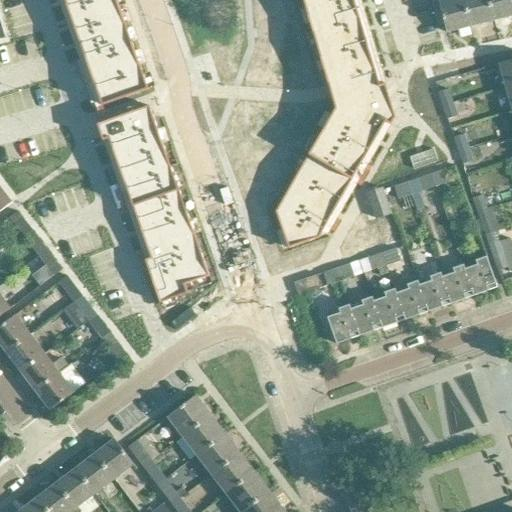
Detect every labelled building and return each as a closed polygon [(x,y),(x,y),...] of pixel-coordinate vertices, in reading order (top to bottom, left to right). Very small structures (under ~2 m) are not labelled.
[(117,0),(65,0),(86,57),(76,61),(92,109),(149,89),(117,0)] [(304,0),(331,90),(336,108),(276,212),(289,248),(319,238),(386,123),(391,126),(396,117),(386,84),(383,74),(366,15),(360,17),(355,0),(304,0)] [(470,26),(463,0),(438,0),(446,32),(448,32),(447,30),(455,28),(455,30),(470,26)] [(488,0),(463,0),(470,26),(471,26),(471,24),(478,22),(478,24),(493,20),(494,20),(488,0)] [(511,0),(488,0),(494,20),(494,18),(501,16),(501,18),(511,14),(511,0)] [(511,59),(500,63),(506,87),(511,85),(511,59)] [(443,107),(453,103),(469,98),(463,80),(460,81),(460,79),(446,84),(444,79),(434,82),(443,107)] [(457,116),(453,103),(443,107),(447,119),(457,116)] [(150,106),(98,125),(104,141),(110,139),(152,258),(146,260),(161,303),(189,293),(186,285),(210,276),(150,106)] [(458,151),(468,148),(464,134),(454,138),(458,151)] [(473,161),(468,148),(458,151),(463,164),(473,161)] [(434,150),(410,158),(414,169),(438,161),(434,150)] [(444,169),(431,174),(436,187),(449,182),(444,169)] [(419,192),(436,187),(431,174),(408,182),(417,211),(425,208),(419,192)] [(417,211),(408,182),(394,186),(398,199),(399,199),(405,216),(408,219),(416,217),(417,211)] [(0,210),(11,202),(0,186),(0,210)] [(391,213),(382,188),(367,193),(376,218),(391,213)] [(473,199),(477,212),(487,209),(483,195),(473,199)] [(487,209),(477,212),(485,235),(495,232),(500,230),(492,207),(491,208),(487,209)] [(15,224),(25,236),(33,230),(18,211),(11,217),(10,216),(10,217),(15,224)] [(48,249),(33,230),(25,236),(39,256),(48,249)] [(503,254),(495,232),(485,235),(493,257),(503,254)] [(400,261),(395,248),(382,253),(386,265),(400,261)] [(52,256),(48,249),(39,256),(54,275),(63,269),(52,256)] [(386,265),(382,253),(369,257),(373,270),(386,265)] [(508,267),(503,254),(493,257),(498,271),(508,267)] [(487,256),(463,265),(474,295),(489,290),(487,286),(496,283),(487,256)] [(451,304),(440,273),(435,275),(431,263),(413,269),(418,281),(429,312),(443,307),(442,302),(449,300),(451,304)] [(350,264),(336,268),(341,281),(354,276),(350,264)] [(474,295),(463,265),(440,273),(451,304),(466,298),(464,294),(472,292),(473,296),(474,295)] [(323,273),(327,285),(341,281),(336,268),(323,273)] [(299,295),(322,287),(318,274),(294,282),(299,295)] [(59,282),(74,301),(82,295),(78,289),(67,276),(59,282)] [(429,312),(418,281),(395,289),(406,320),(420,315),(419,310),(426,308),(428,312),(429,312)] [(1,285),(0,285),(0,316),(10,308),(2,297),(7,293),(1,285)] [(406,320),(395,289),(372,297),(383,328),(397,323),(396,319),(404,316),(405,320),(406,320)] [(97,314),(82,295),(74,301),(89,320),(85,324),(97,314)] [(383,328),(372,297),(349,305),(360,336),(374,331),(373,327),(381,324),(382,328),(383,328)] [(360,336),(349,305),(339,308),(340,313),(327,317),(336,344),(352,339),(350,335),(358,332),(359,336),(360,336)] [(111,333),(97,314),(85,324),(74,331),(76,334),(79,332),(91,348),(111,333)] [(0,326),(0,343),(7,352),(30,335),(15,315),(0,326)] [(126,353),(111,333),(91,348),(92,349),(103,340),(118,359),(126,353)] [(21,371),(45,354),(30,335),(7,352),(21,371)] [(36,391),(66,368),(60,359),(53,364),(45,354),(21,371),(36,391)] [(84,384),(70,365),(66,368),(36,391),(51,410),(84,384)] [(183,436),(211,415),(201,402),(200,403),(195,398),(197,396),(196,395),(168,417),(183,436)] [(211,415),(183,436),(197,455),(225,434),(215,422),(214,423),(210,417),(211,415)] [(226,435),(225,434),(197,455),(212,474),(240,453),(230,441),(229,442),(224,436),(226,435)] [(134,464),(115,439),(114,440),(102,450),(103,451),(97,455),(96,454),(95,454),(114,479),(114,478),(132,464),(133,465),(134,464)] [(128,447),(143,466),(151,460),(136,441),(128,447)] [(227,493),(254,472),(245,460),(243,461),(239,455),(240,454),(240,453),(212,474),(227,493)] [(114,479),(95,454),(95,455),(83,464),(83,465),(78,470),(76,468),(76,469),(95,493),(113,479),(114,479)] [(166,479),(151,460),(143,466),(157,485),(166,479)] [(95,493),(76,469),(75,469),(76,469),(64,479),(64,480),(58,484),(57,483),(76,508),(76,507),(94,493),(94,494),(95,493)] [(240,511),(241,511),(269,491),(259,479),(258,480),(253,474),(255,473),(254,472),(227,493),(240,511)] [(180,498),(166,479),(157,485),(172,504),(180,498)] [(76,508),(57,483),(56,484),(57,484),(44,493),(45,494),(39,499),(38,497),(38,498),(48,511),(69,511),(75,508),(76,508)] [(281,511),(284,510),(274,498),(273,499),(268,493),(269,492),(269,491),(241,511),(281,511)] [(48,511),(38,498),(37,498),(37,499),(25,508),(26,509),(22,511),(19,511),(48,511)] [(190,511),(180,498),(172,504),(177,511),(190,511)]
